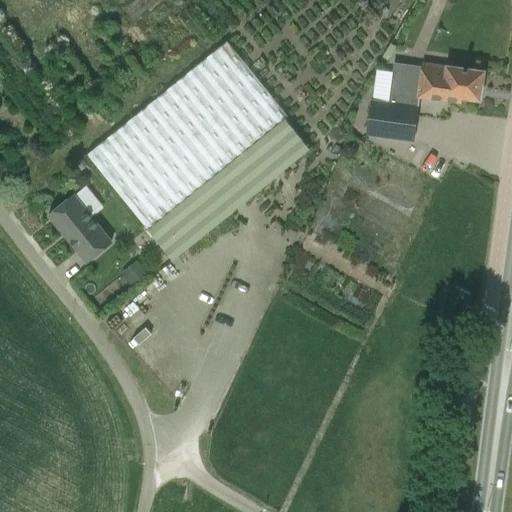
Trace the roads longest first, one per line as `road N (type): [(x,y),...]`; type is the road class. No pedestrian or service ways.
road 1 (unclassified): [(157,454),(131,387),(0,216)]
road 2 (primary): [(511,254),(478,511)]
